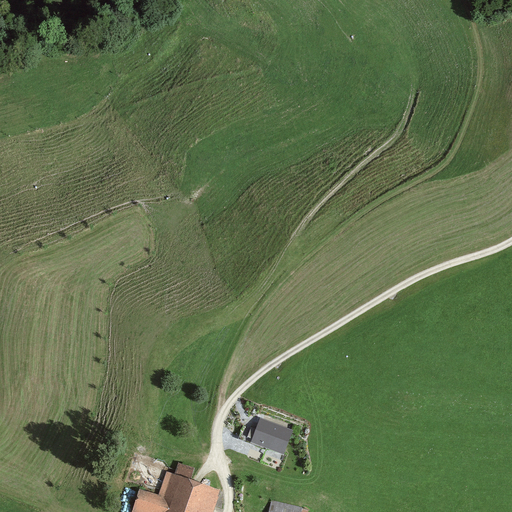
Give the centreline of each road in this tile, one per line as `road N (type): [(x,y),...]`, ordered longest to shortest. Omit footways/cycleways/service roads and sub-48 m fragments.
road 1 (track): [(224,409),(249,325),(286,279),(330,238),(455,153),(482,73),(466,0)]
road 2 (track): [(224,409),(269,366),(400,286),(511,240)]
